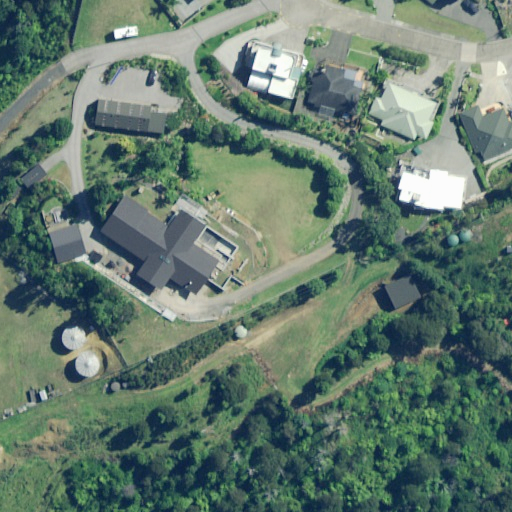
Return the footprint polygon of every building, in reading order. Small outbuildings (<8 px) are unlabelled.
[(291,100),(304,54),(249,39),(245,55),(254,58),(251,70),(272,76),(267,93),(291,100)] [(353,82),(355,72),(326,66),(324,78),(314,76),(308,106),(355,115),(361,84),(353,82)] [(425,139),(439,106),(388,84),(381,100),(376,98),(369,115),(383,121),(381,126),(413,140),(415,135),(425,139)] [(149,113),(150,107),(97,101),(94,126),(163,134),(165,115),(149,113)] [(511,125),(505,108),(482,118),(477,106),(458,114),(475,152),(481,155),(484,161),(511,149),(511,125)] [(458,211),(465,180),(430,171),(428,180),(401,173),(394,200),(441,211),(442,207),(458,211)] [(54,223),(63,216),(54,204),(45,211),(54,223)] [(193,296),(217,261),(145,213),(122,247),(145,263),(141,269),(165,285),(169,279),(193,296)] [(71,327),(64,330),(61,337),(62,343),(64,346),(70,349),(74,350),(81,346),(84,339),(83,335),(80,330),(75,327),(71,327)]
